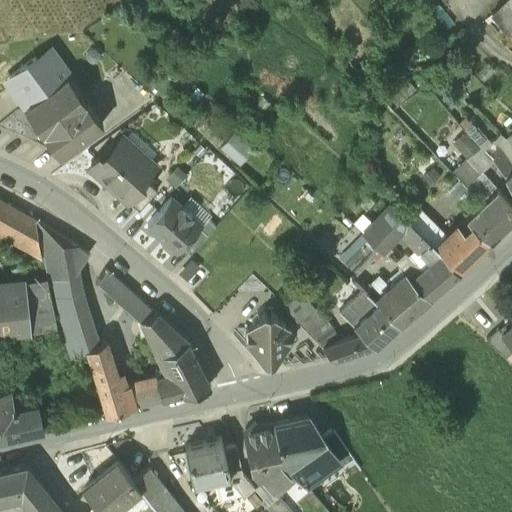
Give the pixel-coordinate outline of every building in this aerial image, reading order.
[(511,0),(507,0),(493,14),(504,25),(511,32),(511,31),(511,0)] [(493,14),(487,20),(496,33),(504,25),(493,14)] [(88,102),(58,61),(35,78),(40,85),(49,98),(37,107),(30,112),(46,134),(88,105),(86,103),(88,102)] [(392,100),(412,83),(403,73),(383,90),(392,100)] [(35,78),(15,92),(30,112),(37,107),(27,95),(40,85),(35,78)] [(412,83),(392,100),(401,109),(420,93),(412,83)] [(40,85),(27,95),(37,107),(49,98),(40,85)] [(90,109),(88,105),(46,134),(65,160),(108,129),(93,108),(90,109)] [(206,122),(198,130),(209,141),(217,133),(226,140),(239,125),(221,108),(207,124),(206,122)] [(487,153),(494,145),(475,124),(467,131),(485,152),(487,153)] [(145,162),(126,145),(112,161),(102,162),(95,170),(96,177),(102,182),(109,182),(125,196),(123,198),(124,202),(129,206),(134,206),(147,191),(144,189),(149,184),(162,169),(154,162),(154,163),(145,162)] [(511,165),(504,155),(494,145),(487,153),(491,157),(498,164),(497,164),(499,167),(510,182),(511,180),(511,165)] [(487,153),(485,152),(480,157),(485,163),(491,157),(487,153)] [(482,183),(499,167),(497,164),(498,164),(491,157),(485,163),(480,157),(468,168),(482,183)] [(482,183),(468,168),(458,177),(485,207),(495,197),(482,183)] [(147,191),(134,206),(144,215),(162,195),(149,184),(144,189),(147,191)] [(485,207),(470,222),(475,228),(495,247),(511,230),(511,207),(511,206),(511,204),(500,192),(495,197),(485,207)] [(181,244),(201,221),(170,194),(146,222),(177,249),(181,244)] [(39,224),(0,202),(0,233),(26,248),(45,253),(39,224)] [(412,225),(394,207),(367,236),(385,254),(403,235),(412,225)] [(443,236),(422,215),(413,224),(434,245),(443,236)] [(181,244),(192,252),(215,225),(205,216),(201,221),(181,244)] [(45,253),(52,288),(57,313),(64,334),(73,365),(90,356),(110,347),(88,296),(82,268),(92,258),(39,224),(45,253)] [(434,245),(413,224),(412,225),(403,235),(424,256),(425,255),(434,245)] [(475,228),(468,236),(461,228),(448,241),(443,236),(434,245),(464,277),(495,247),(475,228)] [(385,254),(367,236),(343,262),(361,280),(366,275),(382,257),(385,254)] [(464,277),(434,245),(425,255),(435,266),(416,284),(435,303),(464,277)] [(103,285),(150,326),(162,320),(111,275),(103,285)] [(361,280),(356,285),(359,288),(369,278),(366,275),(361,280)] [(382,289),(369,278),(359,288),(369,297),(379,305),(383,301),(378,294),(382,289)] [(416,284),(409,278),(398,287),(389,296),(383,301),(379,305),(381,307),(405,328),(435,303),(416,284)] [(398,287),(394,283),(386,291),(389,293),(388,295),(389,296),(398,287)] [(356,285),(355,284),(350,290),(363,303),(369,297),(359,288),(356,285)] [(52,288),(0,291),(0,339),(64,334),(57,313),(52,288)] [(363,303),(347,319),(358,329),(381,307),(379,305),(369,297),(363,303)] [(310,331),(324,321),(302,298),(289,311),(310,331)] [(381,307),(358,329),(368,338),(380,349),(405,328),(381,307)] [(268,316),(250,335),(250,348),(267,364),(267,370),(279,369),(279,364),(295,347),(295,334),(277,316),(268,316)] [(192,346),(162,320),(150,326),(166,359),(192,346)] [(354,343),(346,346),(342,350),(336,341),(337,335),(324,321),(310,331),(339,364),(363,357),(354,343)] [(511,327),(503,335),(511,343),(511,327)] [(511,343),(503,335),(501,332),(490,342),(510,360),(511,358),(511,343)] [(368,338),(354,343),(363,357),(380,349),(368,338)] [(192,346),(166,359),(176,380),(161,383),(166,404),(214,391),(192,346)] [(123,380),(110,347),(90,356),(96,376),(123,380)] [(123,380),(96,376),(110,420),(140,412),(132,389),(127,391),(123,380)] [(161,383),(132,389),(140,412),(166,404),(161,383)] [(3,393),(0,392),(0,443),(48,433),(42,408),(18,413),(14,391),(3,393)] [(309,421),(278,428),(284,459),(309,488),(341,465),(343,464),(327,441),(315,424),(313,422),(309,421)] [(277,429),(249,435),(256,473),(267,485),(275,494),(297,475),(283,460),(277,429)] [(337,434),(327,441),(343,464),(341,465),(346,471),(358,463),(337,434)] [(226,441),(189,449),(198,491),(234,483),(235,483),(229,454),(226,441)] [(240,451),(229,454),(235,483),(234,483),(236,487),(248,501),(258,493),(246,478),(240,451)] [(159,511),(138,485),(121,464),(86,492),(103,511),(159,511)] [(138,485),(159,511),(187,511),(154,471),(138,485)] [(55,502),(30,473),(0,479),(0,496),(17,493),(30,511),(40,511),(54,503),(55,502)] [(267,485),(258,493),(271,508),(281,500),(275,494),(267,485)] [(290,511),(281,500),(271,508),(274,511),(290,511)] [(61,511),(54,503),(40,511),(61,511)]
